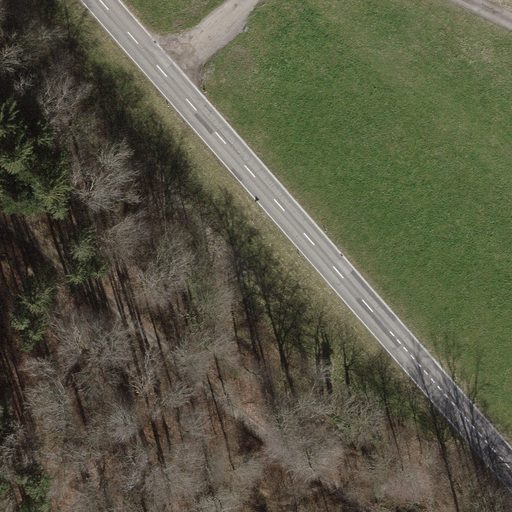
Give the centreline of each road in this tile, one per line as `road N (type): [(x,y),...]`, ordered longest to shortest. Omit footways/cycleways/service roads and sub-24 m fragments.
road 1 (secondary): [(511,471),(99,0)]
road 2 (track): [(0,235),(373,511)]
